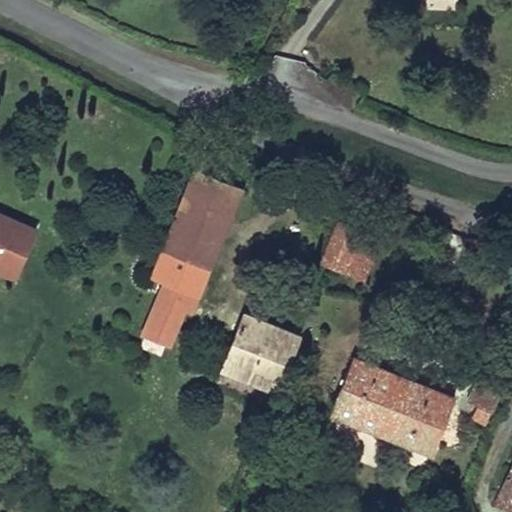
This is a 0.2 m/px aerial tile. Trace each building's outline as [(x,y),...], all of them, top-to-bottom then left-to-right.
[(432,0),(432,9),(455,11),(456,0),(432,0)] [(189,169),(155,249),(204,270),(238,190),(189,169)] [(321,264),(325,267),(343,273),(367,208),(344,200),(321,264)] [(0,269),(12,275),(31,231),(0,217),(0,269)] [(184,317),(204,270),(155,249),(135,296),(156,304),(142,335),(164,345),(177,314),(184,317)] [(220,369),(273,390),(296,336),(243,314),(220,369)] [(457,402),(355,362),(336,410),(438,450),(457,402)] [(511,470),(497,503),(511,509),(511,470)]
